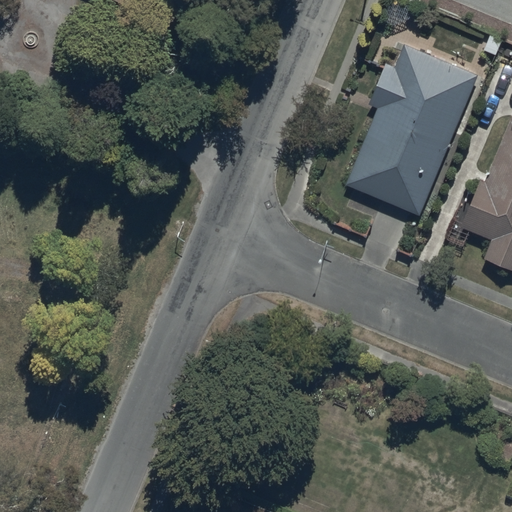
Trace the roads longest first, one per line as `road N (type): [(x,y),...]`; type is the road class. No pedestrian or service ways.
road 1 (residential): [(511,357),(216,239)]
road 2 (residential): [(102,511),(216,239)]
road 3 (residential): [(216,239),(315,0)]
